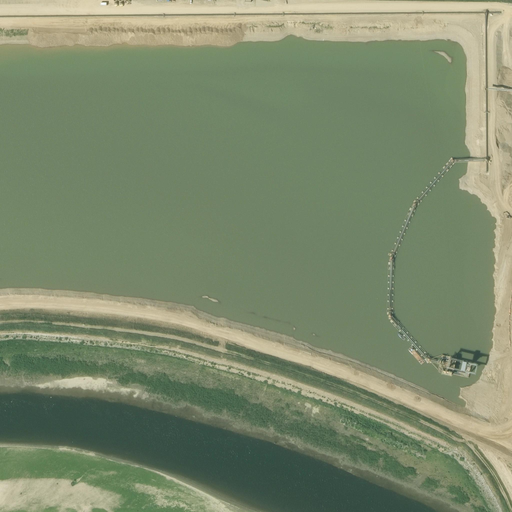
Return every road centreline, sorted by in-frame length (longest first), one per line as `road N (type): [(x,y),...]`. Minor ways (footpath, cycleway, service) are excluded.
road 1 (track): [(511,511),(469,445),(332,385),(178,339),(0,325)]
road 2 (track): [(0,303),(173,316),(279,346),(450,414)]
road 3 (track): [(275,0),(273,8),(511,10)]
